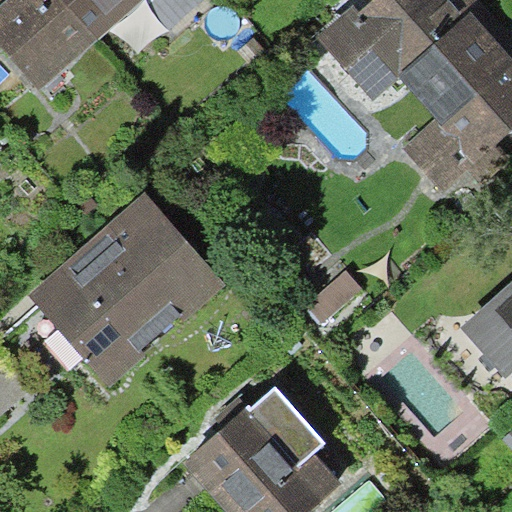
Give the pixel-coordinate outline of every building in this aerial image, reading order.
[(0,44),(39,89),(98,38),(63,0),(5,0),(0,5),(0,44)] [(63,0),(98,38),(140,0),(63,0)] [(203,0),(142,0),(169,30),(203,0)] [(369,0),(358,10),(352,3),(317,34),(347,68),(373,46),(400,76),(437,117),(403,147),(442,191),(511,129),(511,38),(478,0),(369,0)] [(373,46),(347,68),(374,98),(400,76),(373,46)] [(227,284),(145,193),(30,295),(112,386),(227,284)] [(363,289),(346,270),(303,306),(320,326),(363,289)] [(511,281),(461,328),(507,378),(511,373),(511,281)] [(0,414),(31,389),(0,352),(0,414)] [(306,511),(341,482),(314,452),(326,442),(275,386),(252,406),(249,403),(182,462),(227,511),(306,511)]
